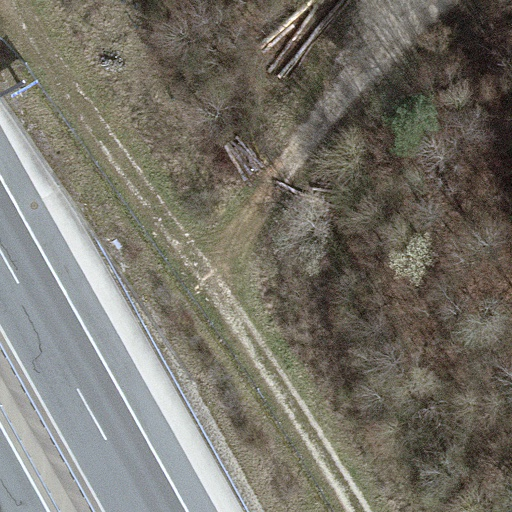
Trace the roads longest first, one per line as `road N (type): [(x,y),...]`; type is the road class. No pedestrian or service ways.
road 1 (track): [(358,511),(203,279),(442,0)]
road 2 (motorway): [(142,511),(0,256)]
